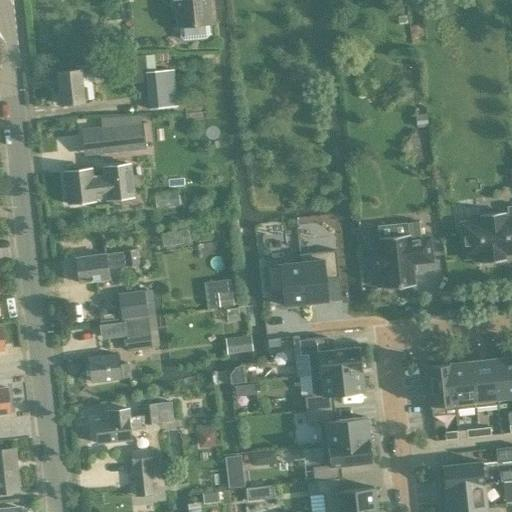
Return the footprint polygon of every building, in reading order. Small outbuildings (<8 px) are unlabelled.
[(207,21),(210,21),(208,0),(172,0),(173,6),(176,6),(179,36),(184,40),(204,38),(208,33),(207,21)] [(149,109),(176,107),(173,70),(155,72),(154,54),(132,56),(134,74),(146,73),(149,109)] [(82,76),(94,75),(92,63),(76,65),(76,70),(57,72),(60,104),(85,101),(82,76)] [(141,140),(130,141),(128,126),(92,129),(96,161),(143,156),(141,140)] [(64,171),(68,203),(94,200),(93,191),(101,189),(102,199),(137,195),(134,163),(98,167),(100,177),(92,178),(91,168),(64,171)] [(480,223),(462,225),(466,256),(480,255),(480,263),(498,261),(497,253),(511,251),(511,206),(507,207),(508,213),(504,214),(503,212),(480,215),(480,223)] [(382,275),(384,289),(414,285),(412,264),(432,262),(430,236),(420,237),(418,221),(406,222),(407,235),(378,238),(380,249),(371,250),(374,276),(382,275)] [(139,265),(136,249),(124,250),(124,252),(76,259),(78,269),(74,272),(75,278),(79,280),(79,283),(109,279),(107,269),(139,265)] [(336,251),(300,254),(301,261),(306,304),(329,302),(341,300),(336,251)] [(278,265),(265,266),(268,294),(280,293),(282,307),(306,304),(301,261),(300,261),(277,264),(278,265)] [(143,291),(118,294),(121,319),(146,316),(143,291)] [(151,348),(148,330),(147,320),(124,323),(128,351),(151,348)] [(326,337),(298,340),(300,355),(307,354),(310,375),(361,369),(358,347),(327,350),(326,337)] [(92,382),(129,377),(128,363),(119,364),(118,355),(89,359),(92,382)] [(511,357),(492,359),(496,399),(511,397),(511,357)] [(492,359),(470,362),(475,407),(496,405),(496,399),(492,359)] [(470,362),(449,364),(454,410),(454,409),(475,407),(470,362)] [(449,364),(426,366),(432,416),(454,414),(454,410),(449,364)] [(312,396),(304,397),(306,411),(334,408),(332,395),(363,392),(361,369),(310,375),(312,396)] [(0,415),(10,414),(7,388),(0,389),(0,415)] [(132,438),(131,429),(145,427),(145,424),(158,423),(156,403),(142,405),(143,415),(129,417),(129,415),(95,419),(98,442),(132,438)] [(334,408),(306,411),(307,425),(319,423),(321,444),(368,439),(366,417),(335,420),(334,408)] [(467,438),(490,435),(489,427),(466,430),(467,438)] [(444,432),(445,440),(451,439),(457,439),(456,431),(444,432)] [(323,465),(312,467),(314,481),(341,478),(340,465),(371,462),(368,439),(321,444),(323,465)] [(120,473),(121,487),(149,483),(146,463),(158,461),(157,446),(130,449),(132,465),(133,465),(134,471),(120,473)] [(497,463),(511,461),(511,447),(495,449),(497,463)] [(0,450),(0,492),(18,491),(13,449),(0,450)] [(483,483),(480,462),(442,466),(444,487),(483,483)] [(341,478),(314,481),(315,495),(323,494),(324,511),(356,511),(377,510),(375,488),(343,492),(341,478)] [(511,480),(509,481),(503,482),(504,491),(511,489),(511,480)] [(485,504),(483,483),(444,487),(446,508),(485,504)] [(202,496),(203,505),(219,504),(218,494),(202,496)]
